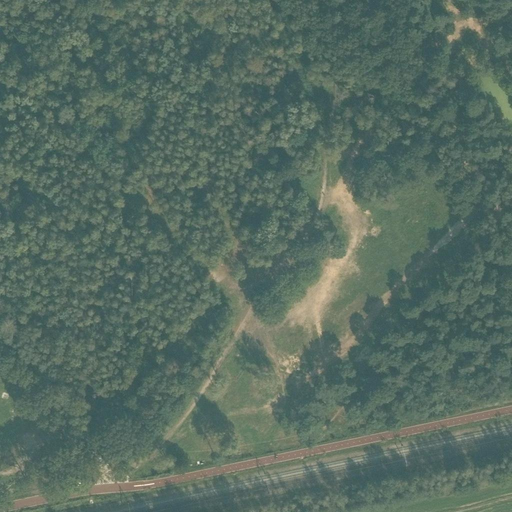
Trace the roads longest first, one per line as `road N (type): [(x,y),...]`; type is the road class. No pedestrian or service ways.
road 1 (track): [(115,480),(156,447),(314,209),(337,61),(365,0)]
road 2 (track): [(115,480),(0,366)]
